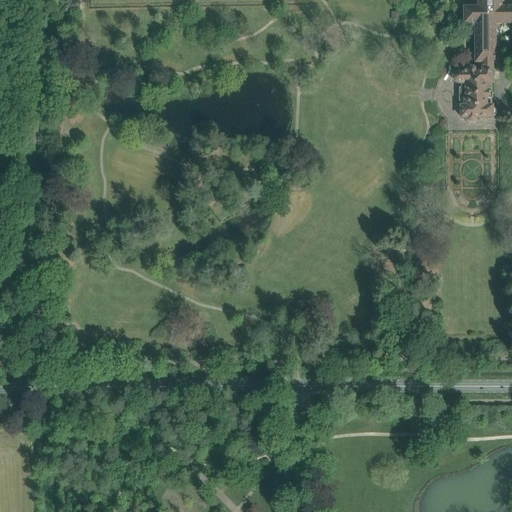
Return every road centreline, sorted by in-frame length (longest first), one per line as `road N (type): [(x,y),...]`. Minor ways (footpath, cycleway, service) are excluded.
road 1 (tertiary): [(511,385),(0,386)]
road 2 (track): [(43,386),(47,511)]
